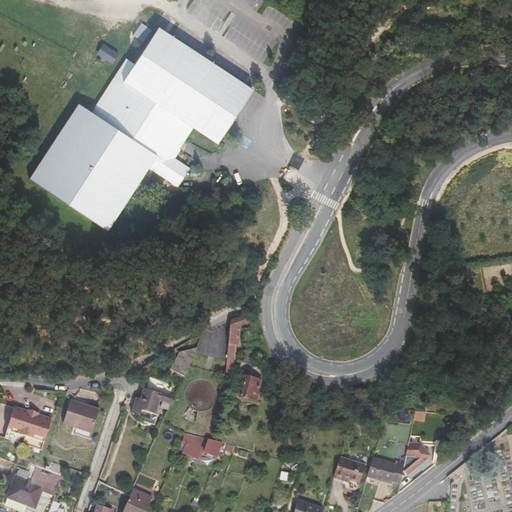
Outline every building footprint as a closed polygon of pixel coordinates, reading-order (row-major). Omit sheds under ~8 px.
[(416,10),(418,14),(410,18),(414,25),(419,22),(435,14),(442,11),(439,4),(433,7),(431,4),(416,10)] [(435,14),(419,22),(423,29),(439,21),(435,14)] [(135,64),(126,58),(91,112),(78,103),(28,179),(107,231),(149,169),(177,188),(190,168),(175,158),(181,150),(179,149),(193,128),(217,144),(253,89),(159,27),(135,64)] [(104,43),(97,53),(113,63),(119,53),(104,43)] [(483,315),(483,307),(454,309),(455,317),(483,315)] [(249,323),(247,316),(230,321),(225,376),(231,378),(235,346),(238,346),(240,327),(249,323)] [(468,328),(467,339),(485,339),(486,328),(468,328)] [(170,370),(183,377),(187,369),(188,366),(196,349),(178,353),(170,370)] [(460,358),(451,357),(450,364),(458,365),(460,358)] [(261,381),(244,377),(239,396),(255,400),(256,400),(261,381)] [(136,399),(132,414),(139,417),(138,421),(153,426),(156,417),(154,416),(159,401),(169,404),(172,395),(167,393),(169,384),(149,378),(145,391),(144,390),(141,400),(136,399)] [(200,413),(205,412),(209,410),(214,406),(216,401),(217,397),(217,392),(215,388),(213,385),(211,383),(209,381),(205,380),(201,379),(196,379),(193,380),(187,384),(185,388),(184,392),(183,396),(184,400),(186,404),(187,407),(192,410),(195,411),(200,413)] [(45,441),(53,417),(39,413),(40,411),(29,408),(28,409),(15,405),(8,428),(5,435),(42,448),(45,441)] [(84,409),(69,405),(63,423),(76,428),(74,434),(77,435),(87,407),(85,407),(84,409)] [(99,412),(87,407),(77,435),(89,439),(99,412)] [(208,446),(211,441),(185,434),(182,441),(186,443),(182,452),(199,459),(202,451),(205,452),(208,446)] [(421,445),(408,444),(404,465),(402,471),(406,475),(430,456),(421,445)] [(231,457),(235,447),(227,445),(225,455),(231,457)] [(344,479),(350,481),(358,484),(364,465),(340,457),(333,479),(342,481),(344,479)] [(392,482),(400,485),(402,471),(404,465),(396,462),(395,465),(372,458),(367,477),(391,484),(392,482)] [(29,473),(18,469),(5,506),(22,511),(48,511),(52,501),(61,478),(32,467),(29,473)] [(121,511),(146,511),(152,498),(132,488),(131,493),(121,511)] [(56,511),(59,504),(52,501),(48,511),(56,511)] [(294,511),(322,511),(323,509),(298,501),(294,511)]
